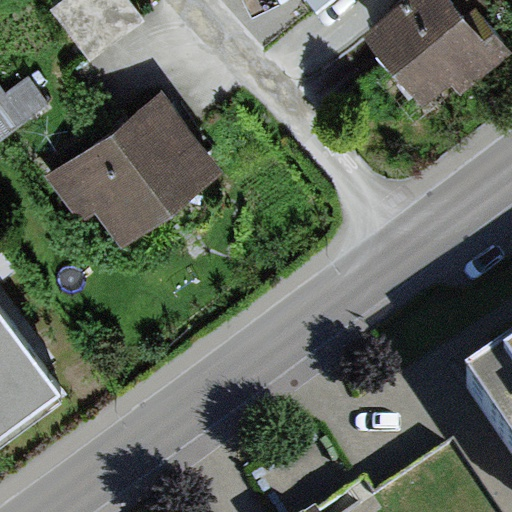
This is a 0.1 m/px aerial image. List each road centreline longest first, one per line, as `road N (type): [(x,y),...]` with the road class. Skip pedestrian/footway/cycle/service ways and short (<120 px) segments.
road 1 (tertiary): [(409,243),(47,511)]
road 2 (residential): [(192,0),(409,243)]
road 3 (tertiary): [(511,166),(409,243)]
